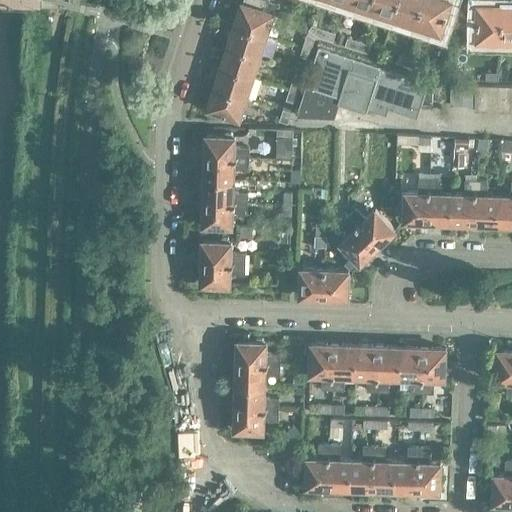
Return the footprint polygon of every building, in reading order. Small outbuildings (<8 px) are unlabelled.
[(244,0),(244,2),(244,3),(273,12),(276,3),(269,1),(269,0),(244,0)] [(368,10),(371,0),(345,0),(344,2),(368,10)] [(392,17),(397,0),(371,0),(368,10),(392,17)] [(416,25),(423,0),(397,0),(392,17),(416,25)] [(423,0),(416,25),(441,33),(443,27),(451,3),(451,0),(423,0)] [(505,5),(504,5),(494,5),(494,3),(493,2),(493,1),(492,0),(491,0),(483,0),(482,1),(482,2),(482,4),(479,4),(479,8),(476,34),(476,39),(504,40),(505,5)] [(267,33),(273,12),(244,3),(244,2),(243,2),(242,6),(239,7),(237,13),(239,15),(236,24),(267,33)] [(459,30),(465,5),(451,3),(443,27),(459,30)] [(476,34),(479,8),(465,5),(459,30),(476,34)] [(260,54),(267,33),(236,24),(233,32),(231,33),(229,39),(230,42),(229,45),(260,54)] [(335,33),(311,25),(308,30),(319,37),(332,41),(335,33)] [(306,33),(303,45),(311,48),(314,39),(306,33)] [(348,36),(345,45),(356,49),(359,40),(348,36)] [(370,44),(359,40),(356,49),(367,53),(370,44)] [(253,75),(260,54),(229,45),(227,53),(224,54),(222,60),(223,62),(222,65),(253,75)] [(299,56),(308,59),(311,48),(303,45),(299,56)] [(433,83),(381,66),(319,46),(297,114),(334,117),(338,102),(366,111),(367,109),(376,112),(378,105),(416,117),(421,103),(432,102),(433,83)] [(398,54),(396,62),(407,66),(410,58),(398,54)] [(422,61),(410,58),(407,66),(419,70),(422,61)] [(247,96),(253,75),(222,65),(220,74),(217,75),(215,81),(217,83),(216,86),(247,96)] [(485,81),(498,81),(498,72),(485,72),(485,81)] [(297,91),(301,79),(293,76),(289,88),(297,91)] [(462,106),(463,85),(451,84),(450,105),(462,106)] [(475,106),(475,85),(463,85),(462,106),(475,106)] [(487,111),(487,85),(475,85),(475,106),(475,111),(487,111)] [(498,112),(499,86),(487,85),(487,111),(498,112)] [(240,117),(247,96),(216,86),(213,94),(210,96),(209,101),(210,104),(209,107),(240,117)] [(510,112),(511,86),(499,86),(498,112),(510,112)] [(294,102),(297,91),(289,88),(285,100),(294,102)] [(291,111),(282,108),(278,120),(288,123),(291,111)] [(207,134),(206,156),(249,157),(250,146),(235,146),(236,135),(234,135),(232,132),(226,132),(223,134),(207,134)] [(432,137),(432,136),(419,135),(418,144),(431,144),(431,137),(432,137)] [(470,138),(455,137),(454,146),(469,147),(470,138)] [(291,159),(292,139),(278,138),(277,158),(291,159)] [(488,153),(489,139),(489,138),(479,138),(478,153),(488,153)] [(511,151),(511,139),(501,139),(501,151),(511,151)] [(456,151),(455,166),(464,166),(465,151),(456,151)] [(477,168),(478,153),(468,152),(468,167),(477,168)] [(249,169),(249,157),(206,156),(206,178),(233,179),(234,169),(249,169)] [(291,169),(291,182),(301,182),(302,170),(291,169)] [(452,221),(453,193),(441,192),(441,177),(440,177),(440,173),(429,173),(429,177),(430,177),(429,220),(452,221)] [(430,177),(429,177),(418,177),(418,191),(406,191),(405,219),(429,220),(430,177)] [(233,190),(233,181),(233,179),(206,178),(205,200),(248,202),(249,191),(233,190)] [(475,222),(477,179),(464,178),(464,193),(453,193),(452,221),(475,222)] [(498,222),(499,194),(487,194),(487,179),(477,179),(475,222),(498,222)] [(511,222),(511,180),(511,195),(499,194),(498,222),(511,222)] [(284,192),(284,202),(284,204),(299,204),(299,192),(284,192)] [(248,214),(248,202),(205,200),(204,224),(232,224),(233,214),(248,214)] [(299,216),(299,204),(284,204),(284,216),(299,216)] [(396,229),(376,208),(366,217),(356,206),(348,214),(378,245),(396,229)] [(361,262),(378,245),(348,214),(340,222),(349,233),(342,241),(361,262)] [(235,242),(250,242),(250,226),(236,226),(235,242)] [(327,247),(327,236),(314,236),(314,246),(327,247)] [(204,239),(203,261),(246,262),(246,251),(232,251),(232,240),(231,240),(228,237),(222,237),(220,240),(204,239)] [(230,284),(231,274),(245,274),(246,262),(203,261),(202,283),(218,283),(220,286),(226,286),(229,284),(230,284)] [(325,296),(325,268),(302,267),(301,295),(325,296)] [(349,269),(341,269),(325,268),(325,296),(348,297),(349,269)] [(270,285),(285,286),(286,272),(271,271),(270,285)] [(281,352),(267,351),(267,340),(266,340),(263,338),(257,337),(255,340),(239,340),(238,358),(236,358),(236,362),(281,363),(281,352)] [(333,389),(335,343),(312,342),(311,372),(322,373),(321,388),(333,389)] [(356,374),(357,344),(335,343),(333,389),(344,389),(345,374),(356,374)] [(378,391),(380,344),(357,344),(356,374),(367,374),(366,390),(378,391)] [(401,376),(402,345),(380,344),(378,391),(388,391),(389,375),(401,376)] [(423,392),(425,346),(402,345),(401,376),(412,376),(411,392),(423,392)] [(447,347),(425,346),(423,392),(434,392),(434,377),(446,377),(446,374),(448,371),(448,366),(446,363),(447,347)] [(511,394),(511,349),(498,349),(498,365),(495,367),(495,373),(497,376),(497,379),(507,379),(507,394),(511,394)] [(297,364),(305,365),(306,355),(298,354),(297,364)] [(280,375),(281,363),(236,362),(236,365),(238,365),(237,384),(265,385),(265,374),(280,375)] [(294,377),(294,385),(303,385),(304,377),(294,377)] [(280,407),(280,397),(265,396),(265,385),(237,384),(236,403),(235,403),(234,406),(280,407)] [(334,413),(335,405),(323,405),(322,413),(334,413)] [(347,406),(335,405),(334,413),(346,414),(347,406)] [(279,420),(280,407),(234,406),(234,410),(236,410),(236,428),(252,429),(254,432),(260,432),(263,429),(264,429),(264,419),(279,420)] [(378,415),(379,407),(367,406),(366,414),(378,415)] [(391,407),(379,407),(378,415),(390,415),(391,407)] [(423,416),(423,408),(411,408),(411,416),(423,416)] [(435,409),(423,408),(423,416),(434,417),(435,409)] [(487,409),(487,417),(499,417),(499,409),(487,409)] [(332,417),(332,425),(344,425),(344,418),(332,417)] [(378,427),(378,419),(366,418),(366,426),(378,427)] [(390,419),(378,419),(378,427),(390,427),(390,419)] [(422,428),(422,420),(410,420),(410,428),(422,428)] [(434,421),(422,420),(422,428),(434,429),(434,421)] [(499,432),(499,424),(485,424),(485,432),(499,432)] [(297,440),(303,434),(295,426),(289,431),(297,440)] [(329,486),(331,442),(318,442),(317,455),(316,455),(308,455),(308,458),(305,460),(305,466),(308,469),(307,485),(329,486)] [(351,486),(352,458),(341,458),(341,443),(331,442),(329,486),(351,486)] [(374,487),(375,444),(363,444),(362,459),(352,458),(351,486),(374,487)] [(396,488),(397,460),(385,459),(386,445),(375,444),(374,487),(396,488)] [(418,489),(420,446),(407,445),(407,460),(397,460),(396,488),(418,489)] [(431,446),(420,446),(418,489),(440,490),(441,474),(444,471),(444,465),(441,462),(441,461),(433,461),(430,461),(431,446)] [(511,501),(511,459),(505,459),(504,473),(495,473),(495,474),(492,477),(492,483),(495,485),(494,501),(511,501)]
